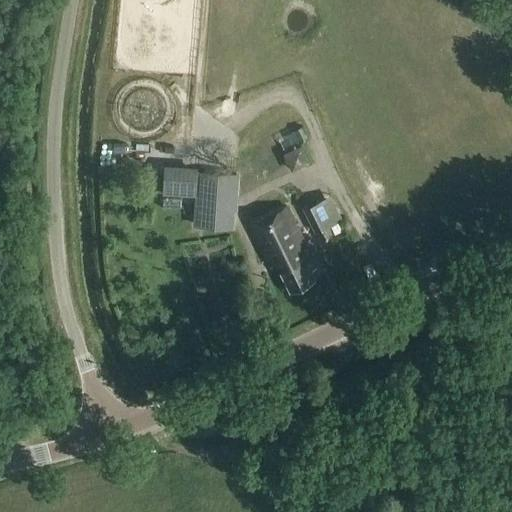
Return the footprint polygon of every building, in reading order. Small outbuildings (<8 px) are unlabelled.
[(145,122),(147,101),(124,99),(121,120),(145,122)] [(308,138),(302,126),(294,130),(299,142),(308,138)] [(288,167),(303,157),(293,142),(278,152),(288,167)] [(195,196),(197,166),(164,164),(162,194),(195,196)] [(232,228),(236,174),(200,171),(196,225),(232,228)] [(315,202),(302,208),(313,230),(314,233),(317,232),(320,240),(329,235),(331,234),(327,226),(326,223),(315,202)] [(284,207),(250,224),(268,262),(275,259),(289,289),(291,292),(316,279),(311,269),(314,268),(303,246),(284,207)] [(336,222),(330,225),(335,234),(340,231),(336,222)] [(232,302),(225,270),(212,273),(203,233),(181,238),(196,309),(232,302)]
